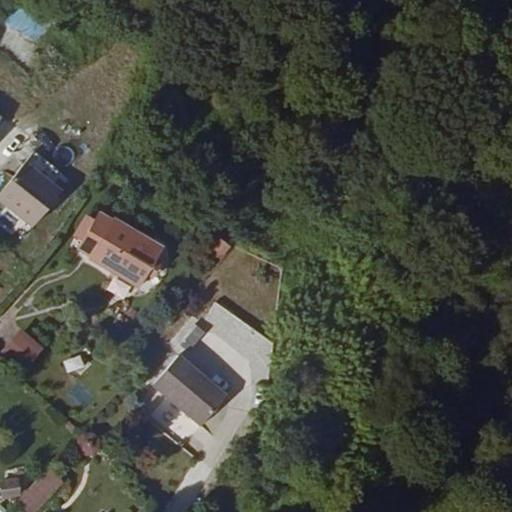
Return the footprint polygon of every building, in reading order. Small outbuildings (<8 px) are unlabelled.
[(0,135),(11,120),(0,112),(0,135)] [(0,187),(38,215),(64,180),(24,150),(0,182),(0,187)] [(171,245),(109,205),(86,240),(148,279),(171,245)] [(198,428),(222,400),(177,359),(153,386),(198,428)] [(91,462),(101,448),(82,436),(73,450),(91,462)] [(41,511),(68,482),(53,467),(19,506),(25,511),(41,511)] [(0,496),(1,504),(20,502),(18,481),(0,483),(0,496)]
